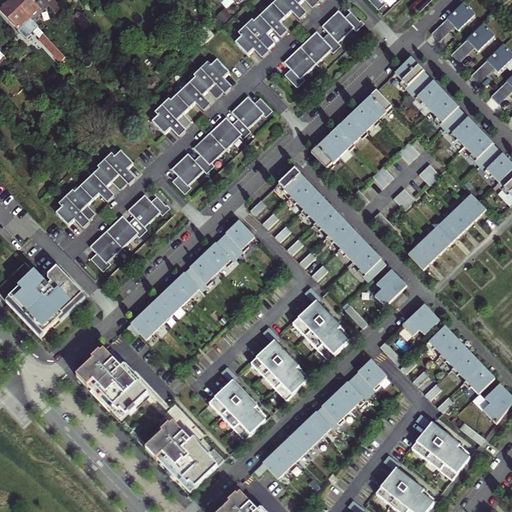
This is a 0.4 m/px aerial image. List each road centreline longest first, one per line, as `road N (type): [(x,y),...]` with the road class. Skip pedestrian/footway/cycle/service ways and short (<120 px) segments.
road 1 (residential): [(189,511),(420,289),(291,149)]
road 2 (residential): [(38,373),(61,366),(291,149)]
road 3 (residential): [(142,511),(43,408),(38,373)]
road 4 (residential): [(291,149),(413,34)]
road 5 (residential): [(413,34),(511,138)]
